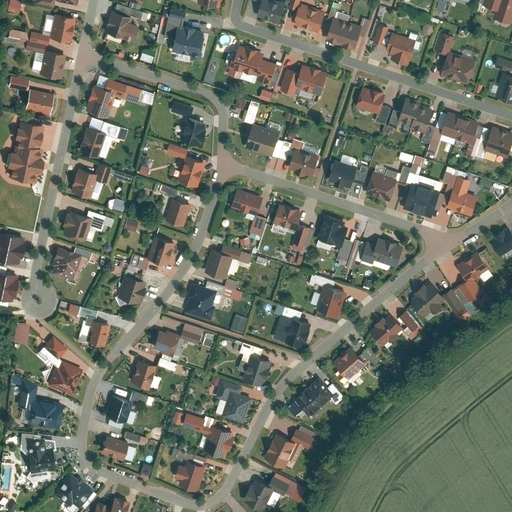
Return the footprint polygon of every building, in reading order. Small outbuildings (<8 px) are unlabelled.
[(7,0),(6,9),(18,11),(20,1),(17,0),(7,0)] [(261,0),(257,14),(280,22),(287,2),(281,0),(261,0)] [(496,15),(511,20),(511,0),(500,0),(498,7),(496,15)] [(295,22),(306,26),(313,6),(301,3),(295,22)] [(313,6),(306,26),(319,30),(325,10),(313,6)] [(113,9),(105,30),(126,37),(133,16),(113,9)] [(51,35),(70,39),(75,16),(56,12),(51,35)] [(326,38),(340,42),(347,20),(334,16),(326,38)] [(347,20),(340,42),(355,48),(363,26),(347,20)] [(384,44),(389,25),(379,22),(374,41),(384,44)] [(170,49),(198,54),(203,30),(174,25),(170,49)] [(7,27),(5,41),(16,42),(15,47),(41,51),(44,33),(7,27)] [(389,55),(410,61),(416,38),(395,32),(389,55)] [(275,84),(282,64),(262,57),(264,52),(239,43),(229,72),(256,82),(258,78),(275,84)] [(44,72),(62,75),(67,51),(49,48),(44,72)] [(33,50),(29,70),(41,72),(45,51),(39,50),(39,51),(33,50)] [(150,61),(152,55),(140,52),(138,58),(150,61)] [(468,81),(475,60),(448,52),(441,73),(468,81)] [(204,74),(211,76),(217,59),(210,57),(204,74)] [(321,93),(328,71),(302,62),(299,71),(288,67),(281,87),(295,92),(297,85),(321,93)] [(511,98),(511,72),(504,70),(496,93),(511,98)] [(88,108),(108,115),(117,90),(97,83),(88,108)] [(380,112),(386,92),(363,85),(357,104),(380,112)] [(33,87),(29,104),(50,109),(54,91),(33,87)] [(260,88),(257,97),(269,101),(272,91),(260,88)] [(242,109),(239,119),(251,123),(257,102),(237,95),(233,106),(242,109)] [(398,118),(412,123),(419,103),(420,100),(406,95),(398,118)] [(172,99),(169,108),(186,115),(190,106),(172,99)] [(426,131),(433,108),(419,103),(412,123),(411,126),(426,131)] [(472,141),(479,119),(448,109),(441,131),(472,141)] [(179,139),(200,145),(206,121),(185,115),(179,139)] [(9,172),(37,178),(49,122),(21,116),(9,172)] [(78,148),(98,155),(107,130),(87,123),(78,148)] [(508,155),(511,141),(511,129),(493,123),(485,147),(508,155)] [(264,129),(253,126),(245,149),(257,153),(264,129)] [(278,133),(264,129),(257,153),(271,157),(278,133)] [(165,148),(187,156),(188,152),(190,148),(168,140),(165,148)] [(289,167),(312,174),(319,154),(295,147),(289,167)] [(397,156),(409,161),(412,154),(400,150),(397,156)] [(179,178),(198,185),(208,159),(188,152),(187,156),(179,178)] [(359,166),(336,158),(329,179),(352,187),(359,166)] [(140,164),(137,171),(145,175),(148,167),(140,164)] [(72,188),(91,195),(99,172),(80,165),(72,188)] [(109,175),(129,182),(131,175),(111,168),(109,175)] [(373,170),(366,191),(391,199),(397,177),(373,170)] [(442,203),(472,212),(478,193),(468,190),(472,178),(452,171),(442,203)] [(477,185),(489,187),(490,178),(478,177),(477,185)] [(432,215),(441,189),(413,180),(404,206),(432,215)] [(159,183),(157,190),(174,195),(176,189),(159,183)] [(264,195),(238,187),(232,206),(258,214),(264,195)] [(168,216),(185,222),(193,202),(175,195),(168,216)] [(111,209),(123,210),(124,199),(112,198),(111,209)] [(281,203),(274,221),(297,229),(303,210),(281,203)] [(64,231),(84,238),(93,214),(73,207),(64,231)] [(327,212),(319,236),(342,244),(348,225),(343,224),(345,218),(327,212)] [(251,230),(262,234),(267,217),(256,213),(251,230)] [(122,228),(134,230),(136,219),(124,217),(122,228)] [(295,240),(309,245),(315,228),(301,223),(295,240)] [(491,236),(502,253),(511,246),(511,228),(509,224),(491,236)] [(0,254),(21,258),(27,231),(0,225),(0,254)] [(150,255),(169,262),(176,241),(155,233),(147,254),(150,255)] [(368,240),(362,258),(374,262),(376,257),(397,265),(405,243),(380,235),(377,243),(368,240)] [(338,256),(349,260),(355,241),(345,237),(338,256)] [(362,239),(356,258),(361,260),(367,241),(362,239)] [(231,247),(229,254),(213,248),(205,270),(226,277),(233,257),(240,259),(242,250),(231,247)] [(53,272),(75,280),(84,256),(62,248),(53,272)] [(484,290),(474,276),(490,266),(478,248),(458,262),(468,276),(454,286),(465,302),(484,290)] [(147,264),(150,255),(147,254),(133,249),(130,258),(147,264)] [(240,259),(250,262),(252,253),(242,250),(240,259)] [(302,257),(291,253),(288,261),(300,265),(302,257)] [(16,274),(0,270),(0,295),(11,298),(16,274)] [(119,295),(138,302),(146,281),(126,274),(119,295)] [(208,280),(206,286),(194,282),(186,309),(212,316),(219,292),(239,299),(242,291),(208,280)] [(453,287),(444,293),(433,281),(412,299),(426,314),(446,296),(455,309),(464,303),(453,287)] [(317,307),(339,314),(347,291),(325,283),(317,307)] [(80,305),(70,302),(67,312),(77,314),(80,305)] [(455,309),(461,319),(471,312),(465,303),(455,309)] [(97,309),(81,305),(79,312),(95,317),(97,309)] [(285,305),(283,313),(300,319),(303,310),(285,305)] [(408,308),(397,317),(392,311),(371,328),(384,343),(403,328),(411,338),(424,327),(408,308)] [(275,337),(304,345),(311,322),(300,319),(283,313),(275,337)] [(236,314),(231,328),(244,332),(248,318),(236,314)] [(86,337),(104,343),(111,324),(93,317),(86,337)] [(15,341),(27,342),(30,322),(17,321),(15,341)] [(179,354),(184,340),(198,345),(204,328),(186,322),(182,335),(160,328),(154,346),(179,354)] [(41,349),(56,363),(48,382),(72,392),(83,367),(59,357),(58,357),(67,346),(54,335),(41,349)] [(213,338),(206,336),(204,343),(211,345),(213,338)] [(241,351),(251,354),(249,360),(242,358),(239,367),(246,370),(244,377),(264,383),(272,359),(261,355),(264,347),(245,340),(241,351)] [(381,357),(370,344),(360,354),(366,361),(370,357),(375,363),(381,357)] [(336,359),(351,376),(367,362),(352,345),(336,359)] [(177,361),(160,356),(158,364),(175,369),(177,361)] [(131,380),(150,386),(157,365),(138,358),(131,380)] [(11,380),(21,384),(19,404),(31,405),(28,422),(60,426),(63,401),(36,398),(38,383),(12,372),(11,380)] [(214,374),(212,382),(219,384),(221,377),(214,374)] [(223,376),(217,395),(228,398),(231,389),(241,392),(244,383),(223,376)] [(295,397),(296,398),(289,404),(298,414),(305,408),(310,414),(331,396),(337,402),(345,394),(333,381),(328,386),(319,376),(295,397)] [(148,394),(131,389),(129,397),(146,402),(148,394)] [(223,414),(244,421),(253,396),(231,389),(223,414)] [(105,414),(125,421),(132,400),(112,393),(105,414)] [(173,420),(180,423),(184,411),(176,409),(173,420)] [(204,448),(226,455),(235,430),(217,424),(219,417),(205,412),(204,417),(186,411),(182,424),(209,432),(204,448)] [(302,424),(300,428),(297,427),(292,437),(310,446),(315,436),(313,435),(315,431),(302,424)] [(147,436),(126,429),(124,435),(145,442),(147,436)] [(286,466),(290,457),(297,460),(305,444),(277,431),(265,456),(286,466)] [(27,438),(32,471),(56,467),(53,448),(46,449),(44,435),(27,438)] [(128,441),(108,435),(102,452),(123,458),(128,441)] [(197,452),(180,447),(177,455),(194,460),(197,452)] [(180,483),(199,489),(207,465),(188,459),(187,463),(181,461),(176,476),(182,477),(180,483)] [(228,464),(214,459),(211,468),(225,472),(228,464)] [(140,472),(149,475),(153,465),(144,462),(140,472)] [(70,470),(53,491),(70,505),(73,502),(79,507),(93,490),(70,470)] [(299,481),(277,471),(270,484),(255,477),(245,499),(265,509),(274,487),(285,493),(286,491),(293,494),(299,481)] [(125,511),(130,500),(116,494),(112,504),(98,499),(92,511),(125,511)] [(0,499),(0,502),(4,505),(9,498),(3,495),(0,499)]
